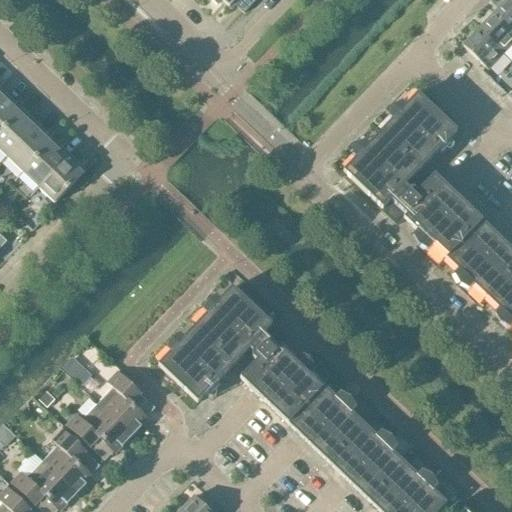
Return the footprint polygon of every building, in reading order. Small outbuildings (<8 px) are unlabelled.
[(243,15),(257,0),(210,0),(216,6),(221,1),(229,9),(232,5),(243,15)] [(511,34),(511,5),(507,0),(492,16),(511,34)] [(503,55),(511,44),(511,34),(492,16),(478,31),(503,55)] [(487,71),(503,55),(478,31),(462,47),(487,71)] [(0,90),(0,87),(13,75),(12,74),(0,86),(0,103),(7,97),(0,90)] [(16,105),(29,91),(28,90),(15,104),(7,97),(0,103),(0,135),(22,112),(16,105)] [(404,187),(456,133),(417,95),(342,173),(382,211),(382,210),(398,226),(403,220),(511,323),(511,251),(433,177),(417,194),(413,190),(407,190),(404,187)] [(30,119),(44,105),(43,104),(29,118),(22,112),(0,135),(0,152),(7,159),(38,127),(30,119)] [(47,135),(61,121),(60,120),(46,134),(38,127),(7,159),(22,174),(54,142),(47,135)] [(61,149),(75,134),(74,134),(60,148),(54,142),(22,174),(38,189),(69,156),(61,149)] [(78,165),(92,150),(91,150),(77,164),(69,156),(38,189),(54,205),(94,163),(93,162),(85,171),(78,165)] [(239,380),(378,511),(438,511),(446,504),(281,348),(287,342),(232,289),(157,367),(197,404),(249,350),(252,353),(252,359),(255,363),(239,380)] [(71,358),(61,369),(80,387),(89,377),(71,358)] [(97,405),(131,438),(147,421),(142,416),(151,407),(117,374),(107,384),(112,389),(97,405)] [(46,393),(38,401),(45,408),(53,400),(46,393)] [(115,455),(131,438),(97,405),(82,422),(77,417),(66,427),(101,460),(110,450),(115,455)] [(42,463),(76,496),(92,479),(87,474),(96,464),(62,432),(52,442),(57,447),(42,463)] [(58,511),(59,511),(76,496),(42,463),(26,479),(21,474),(11,485),(39,511),(50,511),(55,508),(58,511)] [(0,506),(0,511),(29,511),(7,490),(0,496),(0,503),(2,505),(0,506)] [(180,511),(209,511),(194,498),(180,511)]
